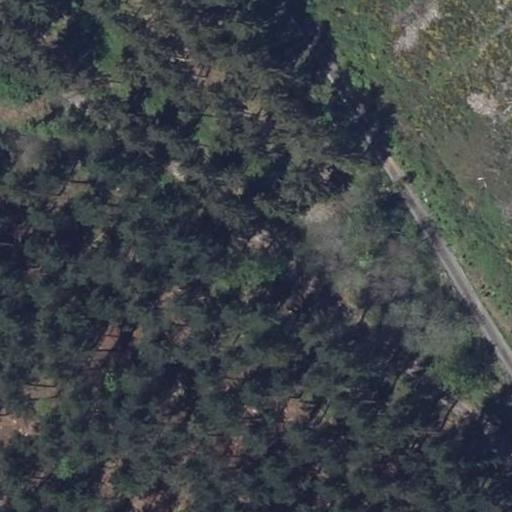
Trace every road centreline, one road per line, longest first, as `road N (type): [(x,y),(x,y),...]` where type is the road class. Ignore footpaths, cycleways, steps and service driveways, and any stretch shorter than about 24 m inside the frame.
road 1 (unclassified): [(0,49),(141,147),(511,436)]
road 2 (unclassified): [(511,328),(283,0)]
